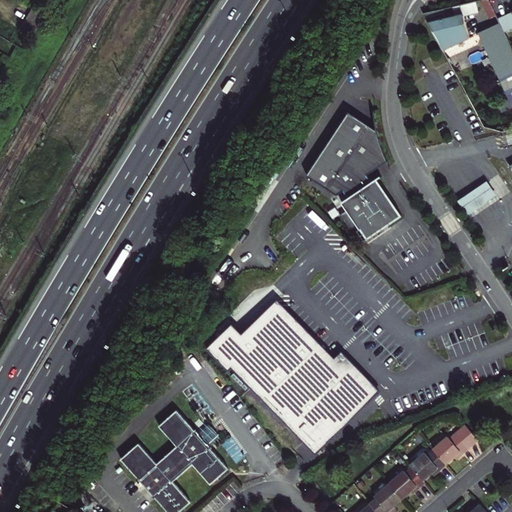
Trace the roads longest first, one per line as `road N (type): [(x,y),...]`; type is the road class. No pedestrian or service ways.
road 1 (trunk): [(0,466),(167,180),(284,0)]
road 2 (trunk): [(243,0),(0,399)]
road 3 (tertiary): [(402,21),(393,91),(402,147),(511,313)]
